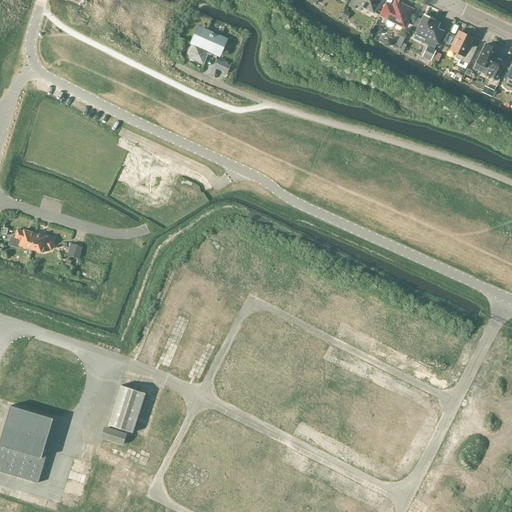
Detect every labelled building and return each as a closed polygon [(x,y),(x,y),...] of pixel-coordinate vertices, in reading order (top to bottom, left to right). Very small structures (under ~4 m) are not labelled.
[(349,0),(347,5),(353,8),(356,3),(373,13),(379,0),(349,0)] [(380,16),(388,20),(386,22),(386,23),(387,25),(388,26),(389,27),(391,27),(393,26),(394,25),(395,23),(404,28),(413,10),(395,1),(392,7),(386,3),(380,16)] [(344,10),(341,17),(346,20),(350,13),(344,10)] [(435,20),(424,15),(422,19),(417,28),(415,33),(426,38),(424,44),(434,48),(436,43),(437,44),(443,31),(437,28),(440,23),(434,21),(435,20)] [(416,17),(412,26),(417,28),(422,19),(416,17)] [(195,45),(189,58),(203,64),(208,53),(211,55),(211,53),(217,56),(224,41),(213,36),(213,35),(210,34),(210,35),(199,30),(197,34),(192,45),(195,45)] [(453,44),(450,50),(456,53),(455,54),(457,58),(458,59),(456,65),(464,69),(467,63),(469,64),(476,50),(470,47),(470,46),(473,39),(459,32),(456,38),(454,39),(452,42),(453,44)] [(477,62),(473,69),(497,80),(500,73),(506,61),(496,56),(499,51),(485,44),(477,62)] [(427,47),(424,53),(428,55),(426,59),(430,61),(435,51),(427,47)] [(230,66),(217,60),(214,66),(227,73),(230,66)] [(456,73),(453,79),(460,81),(462,76),(456,73)] [(485,87),(482,92),(491,96),(494,91),(485,87)] [(20,246),(32,250),(36,234),(24,230),(24,231),(17,230),(15,237),(11,236),(8,245),(20,248),(20,246)] [(44,253),(45,248),(51,249),(53,240),(47,238),(48,237),(36,234),(32,250),(44,253)] [(67,256),(74,258),(77,245),(71,243),(67,256)] [(77,245),(74,258),(80,259),(83,247),(77,245)] [(120,385),(108,425),(133,433),(146,394),(120,385)] [(44,449),(53,418),(11,406),(0,441),(0,471),(38,483),(48,450),(44,449)] [(105,426),(101,437),(123,445),(127,433),(105,426)]
